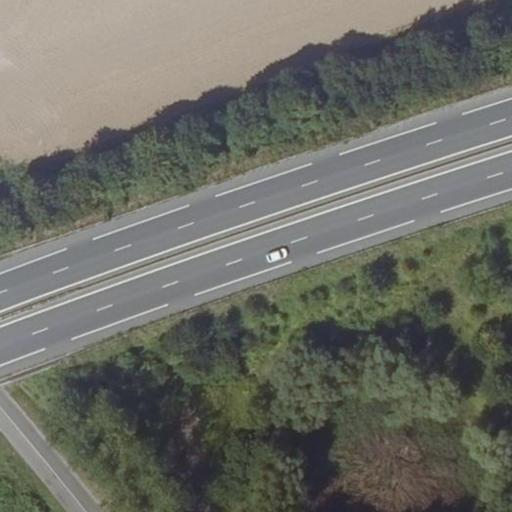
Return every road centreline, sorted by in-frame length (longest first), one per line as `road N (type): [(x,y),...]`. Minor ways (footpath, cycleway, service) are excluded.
road 1 (trunk): [(0,346),(511,173)]
road 2 (trunk): [(511,119),(0,292)]
road 3 (tertiary): [(85,511),(0,408)]
